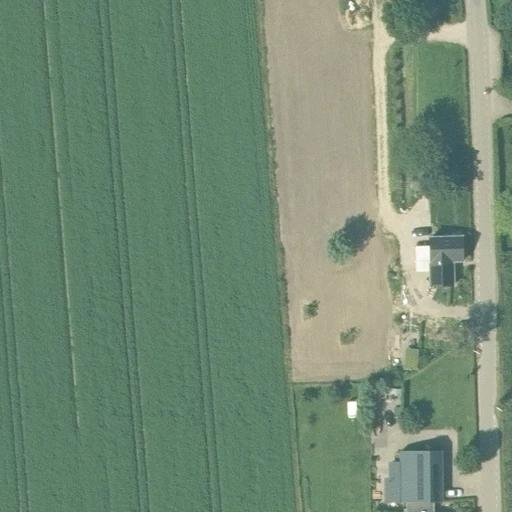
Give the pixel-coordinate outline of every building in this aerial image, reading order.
[(414,0),(415,9),(434,7),(433,0),(414,0)] [(426,161),(414,162),(412,161),(412,189),(426,189),(426,161)] [(426,212),(414,212),(414,224),(426,225),(426,212)] [(430,286),(433,286),(453,285),(452,262),(463,261),(462,237),(429,238),(430,247),(415,247),(416,272),(429,272),(430,286)] [(418,352),(406,350),(404,366),(416,368),(418,352)] [(429,511),(429,503),(441,503),(440,451),(401,451),(401,503),(408,503),(407,511),(429,511)] [(392,494),(382,494),(382,504),(394,503),(394,494),(392,494)]
